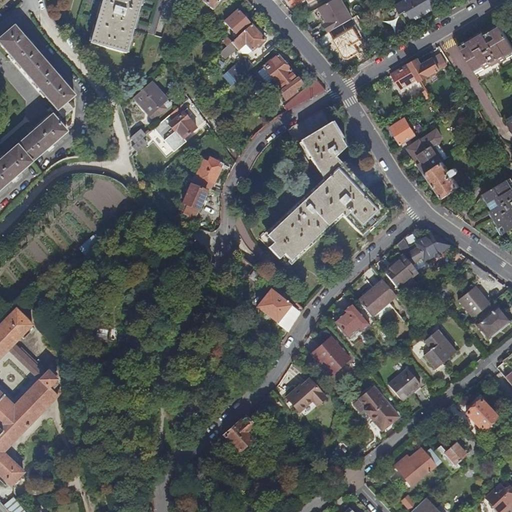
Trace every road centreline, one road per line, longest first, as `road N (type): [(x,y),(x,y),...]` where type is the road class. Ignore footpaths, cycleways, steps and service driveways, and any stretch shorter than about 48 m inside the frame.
road 1 (residential): [(420,209),(332,291),(270,382),(161,476),(163,511)]
road 2 (residential): [(32,0),(98,86),(125,152),(119,168),(74,167),(51,176),(0,228)]
road 3 (residential): [(349,479),(511,343)]
road 4 (residential): [(341,90),(252,154),(231,188),(224,243)]
road 5 (residential): [(341,90),(497,0)]
road 6 (residential): [(341,90),(420,209)]
